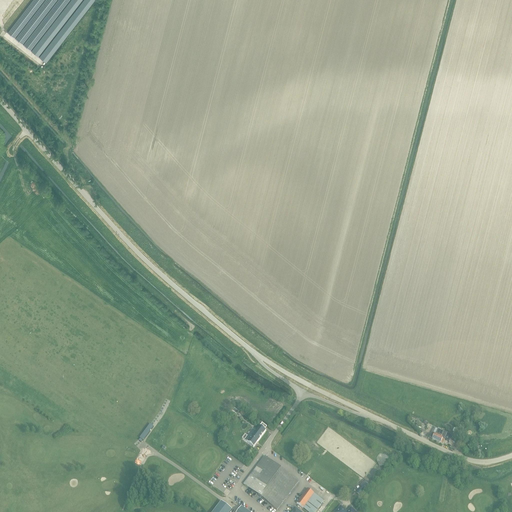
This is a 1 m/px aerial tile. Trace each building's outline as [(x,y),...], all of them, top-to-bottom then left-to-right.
[(32,0),(7,32),(14,38),(44,0),(32,0)] [(44,0),(15,39),(22,44),(56,0),(44,0)] [(57,0),(23,45),(30,50),(69,0),(57,0)] [(82,0),(70,0),(31,51),(38,57),(82,0)] [(95,0),(83,0),(39,57),(46,63),(95,0)] [(245,440),(253,446),(266,430),(265,429),(267,427),(262,423),(260,426),(256,432),(252,429),(245,440)] [(150,424),(139,438),(143,441),(153,427),(150,424)] [(432,433),(430,438),(443,444),(445,439),(447,441),(449,441),(451,435),(438,430),(435,428),(432,433)] [(265,456),(243,485),(272,506),(294,478),(265,456)] [(366,483),(357,493),(360,495),(369,486),(366,483)] [(297,503),(308,511),(315,511),(323,501),(307,489),(297,503)] [(214,511),(230,511),(232,510),(222,502),(214,511)]
